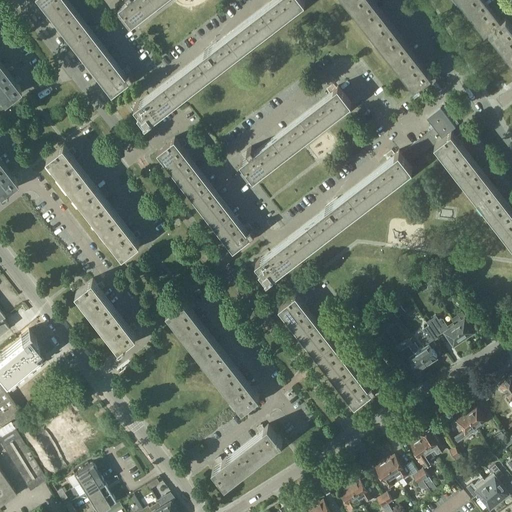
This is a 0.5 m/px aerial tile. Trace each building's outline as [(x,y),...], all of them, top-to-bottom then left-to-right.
[(44,0),(114,90),(119,87),(120,86),(130,78),(134,75),(130,70),(127,66),(123,70),(123,69),(121,71),(120,69),(113,60),(99,42),(66,0),(44,0)] [(125,0),(125,1),(119,5),(123,10),(133,22),(132,20),(158,0),(125,0)] [(138,102),(135,105),(140,112),(138,113),(139,113),(146,122),(146,123),(158,114),(156,113),(171,101),(177,97),(180,94),(254,37),(301,0),(304,0),(305,0),(273,0),(242,25),(225,38),(218,43),(216,41),(212,45),(204,51),(206,53),(177,75),(171,80),(166,84),(150,96),(142,102),(141,103),(140,102),(140,101),(139,101),(138,102)] [(349,0),(416,85),(415,86),(416,88),(422,83),(421,82),(432,74),(431,72),(429,69),(432,66),(429,62),(425,65),(423,66),(419,61),(381,13),(371,0),(349,0)] [(460,0),(487,33),(490,31),(491,29),(511,56),(511,28),(505,19),(507,17),(506,17),(501,21),(498,17),(496,18),(493,14),(483,2),(481,0),(460,0)] [(0,92),(5,99),(20,87),(21,87),(20,86),(17,82),(21,80),(21,79),(18,75),(17,75),(14,78),(12,80),(0,64),(0,92)] [(246,156),(240,161),(253,176),(256,174),(302,138),(350,101),(351,103),(352,102),(345,94),(338,85),(337,86),(329,92),(330,93),(331,94),(324,100),(257,152),(256,150),(252,145),(247,149),(243,152),(246,156)] [(441,107),(427,118),(434,126),(442,137),(453,130),(457,127),(441,107)] [(434,126),(430,130),(438,140),(442,137),(434,126)] [(430,130),(425,133),(433,143),(435,142),(436,141),(438,140),(430,130)] [(438,140),(436,141),(438,143),(511,238),(511,211),(488,180),(462,147),(462,146),(464,145),(463,143),(461,140),(465,137),(461,133),(455,138),(453,134),(455,133),(453,130),(442,137),(438,140)] [(425,133),(420,137),(428,147),(433,143),(425,133)] [(170,140),(159,148),(235,246),(241,242),(251,234),(255,231),(251,226),(248,222),(244,225),(242,227),(233,215),(190,159),(188,157),(186,154),(184,152),(186,151),(185,149),(183,146),(180,142),(175,136),(170,140)] [(420,137),(416,141),(424,151),(428,147),(420,137)] [(416,141),(411,144),(419,154),(424,151),(416,141)] [(64,143),(49,155),(125,253),(140,241),(137,237),(141,234),(137,229),(133,232),(131,234),(131,233),(118,217),(74,159),(76,158),(72,153),(76,150),(73,146),(69,149),(64,143)] [(411,144),(407,148),(415,158),(419,154),(411,144)] [(407,148),(402,152),(409,162),(415,158),(407,148)] [(261,257),(256,261),(262,268),(260,269),(268,279),(274,274),(273,272),(411,165),(412,167),(413,166),(411,164),(409,162),(402,152),(399,149),(395,153),(391,156),(392,158),(386,163),(382,166),(372,174),(339,199),(338,198),(338,197),(326,207),(326,208),(327,209),(292,236),(291,237),(271,252),(270,253),(262,259),(261,257)] [(0,189),(2,193),(7,189),(6,188),(17,180),(15,177),(14,175),(17,172),(14,168),(10,171),(8,172),(4,167),(0,161),(0,189)] [(435,273),(425,283),(434,291),(444,281),(435,273)] [(83,285),(77,289),(121,347),(126,343),(125,342),(136,334),(134,331),(133,329),(137,326),(133,322),(129,325),(127,326),(123,321),(102,293),(104,292),(101,287),(105,284),(101,280),(97,283),(93,277),(85,283),(83,285)] [(285,301),(281,304),(313,346),(357,402),(358,401),(367,394),(368,393),(370,392),(376,387),(373,382),(372,382),(370,378),(366,381),(365,381),(363,383),(355,371),(306,308),(308,307),(304,303),(301,298),(296,292),(285,301)] [(169,309),(167,311),(168,311),(169,310),(174,316),(244,406),(242,408),(243,408),(260,395),(259,394),(256,390),(254,392),(250,386),(249,385),(240,374),(193,313),(195,312),(195,311),(192,307),(189,309),(187,305),(189,304),(188,303),(184,297),(169,309)] [(391,306),(396,313),(404,307),(399,300),(391,306)] [(394,317),(388,307),(379,313),(385,323),(394,317)] [(0,331),(8,325),(2,317),(5,316),(0,309),(0,331)] [(463,310),(452,317),(455,322),(465,338),(469,336),(469,333),(475,330),(465,315),(466,315),(463,310)] [(429,323),(428,324),(437,337),(438,337),(437,335),(445,330),(454,343),(457,341),(459,342),(465,338),(455,322),(449,326),(443,317),(440,317),(439,318),(436,314),(427,321),(429,323)] [(423,345),(418,348),(427,361),(437,355),(432,347),(437,344),(434,340),(437,337),(428,324),(422,328),(424,331),(422,332),(424,335),(419,338),(423,345)] [(0,355),(0,372),(10,385),(44,357),(32,342),(36,339),(28,329),(20,335),(22,337),(0,355)] [(418,348),(412,352),(408,345),(401,349),(406,357),(409,355),(417,368),(427,361),(418,348)] [(501,381),(497,384),(501,390),(505,388),(511,396),(511,395),(511,374),(510,374),(511,373),(510,373),(510,374),(506,376),(505,376),(502,378),(502,379),(500,380),(501,381)] [(0,381),(0,504),(17,492),(0,467),(0,421),(18,409),(0,381)] [(61,399),(61,398),(67,394),(62,388),(56,392),(61,399)] [(61,399),(56,392),(49,397),(58,408),(65,403),(61,398),(61,399)] [(471,405),(465,409),(476,425),(487,418),(477,403),(472,406),(471,405)] [(464,429),(452,438),(455,443),(468,435),(467,434),(471,431),(473,432),(475,432),(477,431),(478,429),(477,427),(477,426),(476,425),(465,409),(459,413),(460,414),(456,417),(464,429)] [(64,414),(45,426),(51,435),(70,424),(64,414)] [(218,462),(212,467),(226,484),(227,484),(225,482),(280,439),(282,441),(283,440),(278,433),(277,434),(269,424),(264,427),(261,423),(257,426),(262,433),(229,458),(227,456),(223,459),(220,455),(215,459),(218,462)] [(75,433),(70,424),(51,435),(57,444),(75,433)] [(432,427),(421,434),(434,454),(445,446),(432,427)] [(0,437),(0,439),(30,489),(45,480),(47,479),(47,478),(17,431),(16,428),(0,437)] [(494,435),(498,442),(505,436),(501,430),(494,435)] [(57,444),(62,454),(81,442),(75,433),(57,444)] [(434,454),(421,434),(415,439),(415,440),(412,443),(418,452),(415,454),(421,463),(422,462),(425,466),(431,462),(428,458),(434,454)] [(502,441),(506,447),(511,441),(511,437),(510,434),(502,441)] [(62,454),(68,463),(87,452),(81,442),(62,454)] [(458,462),(464,458),(461,453),(460,453),(455,445),(450,448),(458,462)] [(390,454),(385,458),(399,479),(403,477),(404,476),(404,477),(408,474),(409,475),(412,473),(413,473),(418,470),(411,460),(406,463),(402,465),(394,453),(391,455),(390,454)] [(379,463),(376,466),(389,487),(394,483),(396,482),(395,482),(399,479),(385,458),(378,462),(379,463)] [(79,482),(98,470),(92,461),(73,472),(79,482)] [(483,477),(502,500),(509,494),(508,492),(509,491),(499,477),(504,473),(496,463),(490,468),(493,471),(485,478),(483,476),(483,477)] [(423,466),(418,470),(424,479),(427,484),(429,487),(432,492),(437,488),(432,481),(423,466)] [(98,470),(79,482),(85,491),(104,479),(103,479),(98,471),(99,470),(98,470)] [(413,473),(422,487),(429,487),(427,484),(424,479),(418,470),(413,473)] [(159,482),(156,477),(145,484),(148,489),(159,482)] [(349,480),(358,496),(363,493),(368,500),(372,498),(359,477),(356,479),(355,477),(349,480)] [(483,477),(474,484),(472,481),(467,486),(475,497),(480,492),(491,506),(500,498),(501,500),(502,500),(483,477)] [(104,479),(85,491),(90,500),(110,489),(109,488),(109,489),(104,480),(104,479)] [(358,496),(349,480),(342,484),(343,486),(340,488),(342,491),(340,492),(345,501),(347,499),(353,509),(357,507),(353,499),(358,496)] [(110,489),(90,500),(96,510),(115,498),(109,489),(110,489)] [(387,490),(382,493),(387,502),(393,499),(387,490)] [(166,493),(157,498),(158,500),(161,504),(161,505),(165,511),(177,511),(170,499),(166,493)] [(387,502),(382,493),(377,497),(386,511),(392,509),(387,502)] [(319,511),(332,511),(324,499),(320,501),(319,500),(314,503),(319,511)] [(148,504),(143,507),(145,511),(165,511),(161,505),(161,504),(158,500),(158,501),(149,506),(148,504)] [(319,511),(314,503),(307,507),(308,508),(305,510),(305,511),(319,511)]
